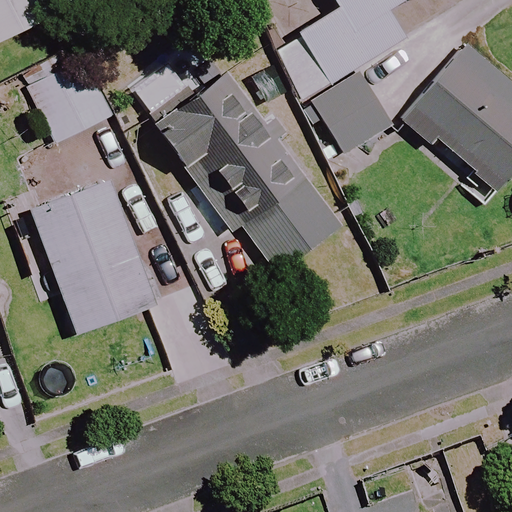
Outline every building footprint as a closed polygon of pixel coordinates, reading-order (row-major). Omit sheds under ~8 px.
[(0,0),(0,42),(46,21),(35,0),(0,0)] [(332,0),(339,12),(273,52),(302,100),(401,40),(384,12),(404,0),(332,0)] [(511,87),(464,48),(407,116),(399,125),(425,147),(433,138),(496,191),(511,172),(511,87)] [(106,121),(75,53),(17,79),(48,147),(106,121)] [(238,227),(300,182),(219,67),(146,119),(227,234),(238,227)] [(388,130),(359,77),(299,110),(328,162),(388,130)] [(154,302),(108,182),(28,212),(74,332),(154,302)]
